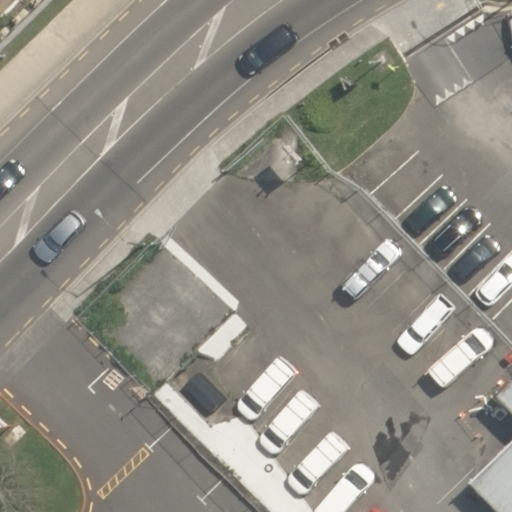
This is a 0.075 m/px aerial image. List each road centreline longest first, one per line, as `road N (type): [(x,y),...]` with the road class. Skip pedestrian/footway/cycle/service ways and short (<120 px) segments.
road 1 (secondary): [(301,0),(202,76),(0,273)]
road 2 (secondary): [(0,177),(188,0)]
road 3 (unknown): [(0,328),(173,511)]
